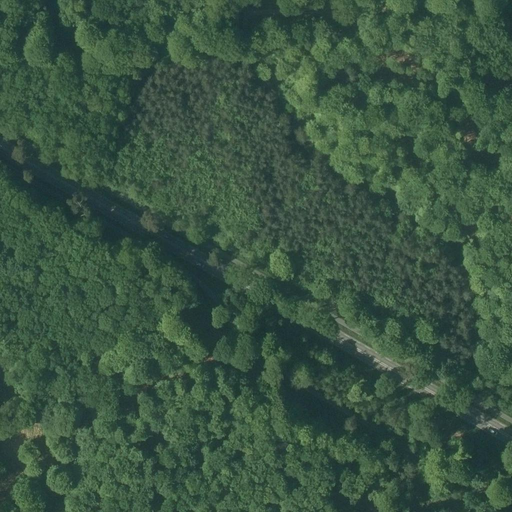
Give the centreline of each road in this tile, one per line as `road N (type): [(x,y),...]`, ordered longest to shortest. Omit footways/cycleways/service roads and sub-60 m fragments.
road 1 (primary): [(0,145),(511,438)]
road 2 (track): [(511,277),(340,163),(257,69),(243,37),(244,12)]
road 3 (track): [(511,8),(244,12)]
